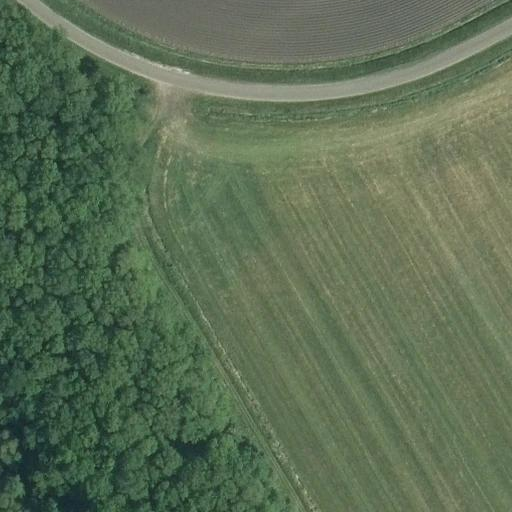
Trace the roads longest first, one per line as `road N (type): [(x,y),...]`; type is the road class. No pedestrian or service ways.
road 1 (unclassified): [(511,25),(442,63),(383,82),(268,93),(153,73),(30,0)]
road 2 (track): [(153,73),(123,212),(296,511)]
